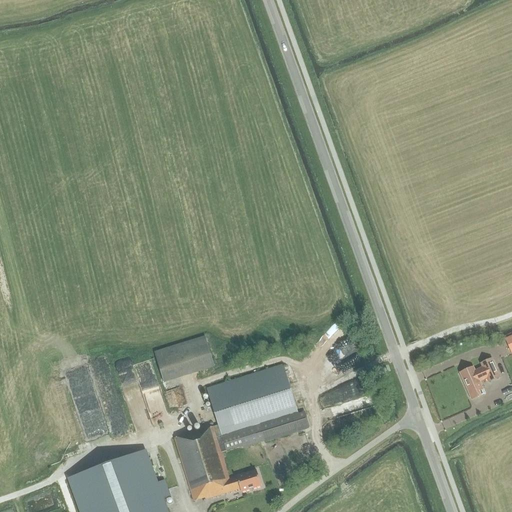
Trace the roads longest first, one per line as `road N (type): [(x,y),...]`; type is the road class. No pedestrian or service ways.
road 1 (tertiary): [(452,511),(267,0)]
road 2 (track): [(395,355),(511,313)]
